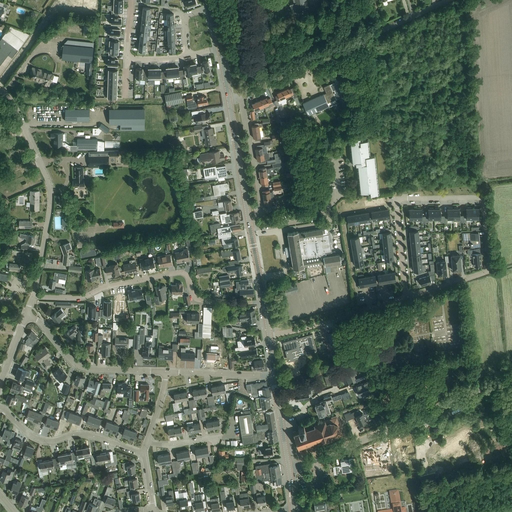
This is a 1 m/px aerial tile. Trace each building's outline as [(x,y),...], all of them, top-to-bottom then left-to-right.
[(295,0),(296,2),(290,4),(292,12),(308,8),(306,0),(303,0),(302,0),(295,0)] [(71,3),(71,11),(77,11),(102,12),(102,5),(71,3)] [(111,5),(111,11),(111,14),(118,14),(118,11),(123,11),(123,5),(112,5),(111,5)] [(290,15),(289,13),(289,11),(283,13),(282,7),(276,8),(277,12),(274,12),(274,11),(271,12),(272,17),(281,15),(281,17),(290,15)] [(109,17),(109,23),(121,24),(121,17),(117,17),(118,14),(111,14),(111,17),(109,17)] [(0,39),(0,64),(8,55),(12,58),(29,34),(30,34),(28,33),(10,26),(2,37),(0,39)] [(108,28),(107,34),(109,35),(109,38),(115,38),(116,35),(119,35),(120,29),(108,28)] [(107,46),(118,47),(119,41),(115,41),(115,38),(109,38),(109,40),(108,40),(107,46)] [(61,59),(91,62),(93,47),(63,44),(61,59)] [(107,46),(106,52),(108,52),(108,56),(114,56),(115,53),(118,53),(118,47),(107,46)] [(106,58),(105,65),(117,65),(118,59),(114,59),(114,56),(108,56),(108,58),(106,58)] [(202,66),(199,66),(201,72),(204,72),(204,73),(210,72),(210,69),(207,61),(201,62),(202,66)] [(196,64),(190,65),(192,74),(197,73),(201,72),(199,66),(196,67),(196,64)] [(184,69),(181,70),(182,76),(186,75),(186,76),(192,75),(192,74),(190,65),(184,66),(184,69)] [(346,66),(333,72),(336,78),(334,79),(335,82),(336,85),(339,84),(337,81),(350,75),(346,66)] [(39,80),(41,81),(42,81),(42,82),(42,83),(49,85),(50,80),(51,81),(53,74),(42,71),(37,70),(38,69),(32,67),(30,73),(32,73),(30,78),(39,81),(39,80)] [(166,71),(163,72),(164,78),(167,78),(167,79),(173,78),(173,76),(172,67),(166,68),(166,71)] [(178,67),(172,67),(173,76),(179,76),(182,76),(181,70),(178,70),(178,67)] [(135,77),(135,79),(141,80),(142,78),(145,78),(145,72),(142,72),(142,68),(136,68),(135,77)] [(145,72),(145,78),(145,80),(154,80),(154,68),(148,68),(148,72),(145,72)] [(160,68),(154,68),(154,80),(160,80),(160,78),(164,78),(163,72),(160,72),(160,68)] [(329,85),(335,100),(342,97),(336,85),(335,82),(329,85)] [(327,104),(335,100),(329,85),(323,87),(325,91),(326,91),(327,93),(303,103),(307,114),(327,105),(327,104)] [(282,91),(287,100),(294,97),(297,105),(300,103),(297,96),(295,97),(291,88),(288,89),(288,88),(282,91)] [(180,91),(164,95),(166,103),(167,105),(182,101),(180,91)] [(278,101),(279,104),(287,100),(282,91),(277,93),(277,95),(275,96),(277,101),(278,101)] [(191,95),(186,96),(187,100),(189,100),(190,102),(188,103),(189,108),(198,107),(198,105),(207,104),(206,96),(204,97),(204,96),(198,97),(198,98),(192,99),(191,95)] [(267,97),(261,100),(264,106),(265,109),(273,105),(270,98),(267,99),(267,97)] [(255,102),(252,104),(256,112),(259,111),(259,109),(264,106),(261,100),(255,102)] [(278,107),(282,117),(286,116),(281,105),(278,107)] [(89,121),(89,109),(65,109),(65,121),(89,121)] [(144,109),(109,109),(109,124),(120,124),(120,130),(144,130),(144,109)] [(200,110),(191,111),(192,118),(195,117),(196,120),(196,123),(201,122),(207,121),(207,122),(208,122),(207,121),(210,121),(209,112),(200,114),(200,110)] [(254,126),(251,126),(252,132),(259,131),(259,127),(262,126),(261,123),(258,124),(258,122),(254,123),(254,126)] [(101,123),(98,127),(102,130),(106,133),(109,129),(101,123)] [(212,128),(207,129),(204,129),(206,141),(205,141),(206,145),(214,144),(212,128)] [(259,131),(252,132),(253,138),(255,138),(255,140),(260,140),(261,139),(260,136),(263,136),(262,130),(259,131)] [(70,150),(70,148),(70,146),(64,142),(62,142),(62,133),(53,133),(50,133),(50,137),(53,137),(53,146),(62,146),(62,150),(70,150)] [(355,139),(350,140),(352,162),(355,162),(356,165),(358,165),(360,192),(368,192),(368,195),(371,195),(370,194),(378,194),(377,189),(374,155),(372,155),(368,155),(366,139),(363,139),(362,133),(357,133),(357,137),(357,139),(355,139)] [(97,139),(89,139),(77,139),(77,149),(97,149),(97,139)] [(256,154),(268,152),(267,152),(266,146),(270,145),(270,141),(264,142),(264,145),(262,145),(257,146),(257,148),(255,148),(256,154)] [(118,150),(94,151),(89,151),(89,156),(88,156),(89,166),(109,165),(108,155),(109,155),(109,156),(118,155),(118,150)] [(219,150),(214,151),(209,152),(199,154),(200,157),(197,158),(198,164),(203,163),(205,163),(205,162),(211,161),(211,162),(215,161),(220,160),(224,159),(223,153),(219,154),(219,150)] [(268,152),(256,154),(257,160),(258,160),(259,163),(266,162),(265,159),(269,158),(268,152)] [(213,166),(203,168),(205,178),(217,176),(217,178),(227,176),(225,166),(216,167),(214,167),(213,166)] [(75,167),(75,177),(73,178),(73,186),(78,185),(78,186),(84,186),(84,177),(83,177),(83,167),(75,167)] [(260,177),(267,176),(266,172),(270,172),(269,168),(266,168),(265,167),(260,168),(260,171),(259,171),(260,177)] [(267,176),(260,177),(261,183),(261,185),(268,184),(267,176)] [(214,196),(220,195),(225,194),(224,190),(229,189),(228,183),(228,182),(212,185),(214,196)] [(265,190),(262,191),(263,193),(262,193),(263,199),(271,198),(274,197),(273,192),(270,192),(269,190),(265,190)] [(27,203),(27,205),(28,206),(30,206),(30,210),(34,210),(39,210),(39,204),(38,204),(38,202),(39,202),(39,195),(39,191),(30,191),(30,195),(30,202),(28,202),(27,203)] [(271,198),(263,199),(264,205),(267,205),(268,207),(268,211),(276,210),(275,206),(272,206),(271,198)] [(231,200),(226,201),(218,202),(218,207),(225,206),(226,209),(232,208),(231,200)] [(466,215),(463,215),(463,222),(466,222),(466,218),(472,218),(472,208),(471,208),(471,207),(467,207),(468,208),(466,208),(466,215)] [(415,209),(415,220),(421,220),(421,223),(425,223),(425,216),(421,216),(421,209),(420,209),(420,208),(416,208),(416,209),(415,209)] [(428,216),(425,216),(425,223),(428,223),(428,220),(434,220),(434,209),(433,209),(433,208),(430,208),(430,209),(428,209),(428,216)] [(435,209),(434,209),(434,220),(440,220),(440,223),(444,223),(444,216),(440,216),(440,209),(439,209),(439,208),(435,208),(435,209)] [(447,216),(444,216),(444,223),(447,222),(447,219),(453,219),(453,221),(453,209),(452,209),(452,208),(448,208),(449,209),(447,209),(447,216)] [(454,209),(453,209),(453,221),(459,221),(459,222),(463,222),(463,215),(459,215),(459,208),(458,209),(458,208),(454,208),(454,209)] [(202,210),(192,211),(194,218),(203,217),(202,210)] [(226,213),(220,214),(221,221),(225,221),(225,223),(231,222),(232,222),(234,222),(239,221),(238,212),(233,213),(230,214),(226,214),(226,213)] [(219,223),(210,225),(211,232),(215,232),(214,228),(220,227),(219,223)] [(221,238),(227,237),(231,236),(230,233),(229,233),(229,232),(240,230),(240,224),(217,228),(218,233),(222,233),(222,234),(218,235),(218,238),(221,238)] [(298,231),(287,233),(293,269),(304,267),(303,266),(324,262),(324,265),(341,262),(341,261),(342,261),(342,260),(343,260),(343,259),(343,258),(343,257),(343,256),(342,256),(342,255),(341,255),(340,255),(339,253),(336,254),(335,251),(332,252),(328,228),(298,233),(298,231)] [(472,232),(462,232),(463,240),(470,240),(471,247),(480,246),(479,231),(472,232)] [(29,235),(20,233),(19,237),(26,238),(25,242),(21,245),(21,247),(18,247),(17,249),(21,249),(24,249),(29,250),(29,245),(28,245),(29,243),(33,243),(34,236),(29,235)] [(227,237),(221,238),(222,244),(232,242),(232,246),(238,245),(237,238),(227,240),(227,237)] [(69,242),(65,244),(60,245),(63,254),(64,254),(63,264),(69,264),(68,270),(81,272),(81,267),(72,266),(73,256),(71,255),(68,254),(69,249),(71,248),(69,242)] [(22,259),(25,259),(30,260),(31,253),(27,252),(18,250),(18,251),(18,250),(13,249),(12,253),(18,255),(18,253),(22,254),(23,255),(22,259)] [(175,252),(173,253),(174,259),(176,259),(177,262),(185,260),(186,261),(190,260),(187,249),(183,250),(183,251),(175,252)] [(230,249),(225,250),(221,251),(222,257),(231,255),(231,256),(234,255),(235,259),(240,258),(239,250),(230,251),(230,249)] [(474,253),(474,250),(467,250),(468,254),(470,254),(470,256),(473,256),(474,266),(481,266),(480,257),(481,257),(481,253),(474,253)] [(157,257),(159,266),(171,264),(170,254),(157,257)] [(452,270),(461,269),(460,254),(451,255),(452,270)] [(146,268),(154,267),(152,258),(144,259),(144,258),(139,259),(142,270),(146,269),(146,268)] [(123,264),(124,268),(125,273),(133,271),(133,272),(137,271),(135,262),(134,259),(129,260),(130,263),(123,264)] [(445,260),(436,261),(438,275),(446,274),(445,260)] [(105,267),(106,269),(107,274),(112,273),(112,276),(119,274),(118,271),(118,269),(118,267),(117,263),(110,265),(110,266),(105,267)] [(235,264),(228,265),(228,268),(229,271),(229,272),(236,271),(236,275),(238,274),(243,274),(241,266),(236,266),(235,266),(235,264)] [(101,276),(100,272),(100,269),(94,270),(94,269),(85,270),(87,281),(92,280),(92,279),(94,278),(94,279),(96,279),(95,278),(101,276)] [(0,271),(0,280),(8,282),(9,274),(0,271)] [(50,279),(48,287),(53,288),(54,288),(54,287),(55,287),(55,283),(55,282),(58,282),(59,278),(65,279),(66,274),(54,271),(53,280),(50,279)] [(429,275),(419,279),(420,283),(421,286),(429,283),(429,284),(429,283),(430,283),(430,284),(431,283),(430,283),(432,283),(431,280),(429,275)] [(248,280),(243,280),(240,280),(240,282),(236,282),(237,291),(240,290),(240,296),(253,295),(253,289),(246,289),(246,284),(248,284),(248,280)] [(172,285),(172,293),(172,296),(173,297),(176,297),(177,296),(177,293),(182,293),(182,285),(182,283),(176,283),(176,285),(172,285)] [(165,290),(166,290),(165,285),(160,286),(159,286),(155,287),(156,292),(157,295),(154,296),(155,303),(162,302),(162,299),(166,298),(165,290)] [(143,297),(142,293),(141,288),(134,290),(134,289),(128,290),(130,300),(143,297)] [(103,309),(100,309),(100,316),(103,316),(104,314),(111,314),(111,302),(104,301),(103,309)] [(116,301),(115,313),(116,313),(116,314),(119,314),(119,313),(124,313),(124,301),(116,301)] [(88,306),(88,315),(95,316),(95,320),(98,320),(99,311),(96,311),(96,306),(88,306)] [(203,312),(202,337),(206,337),(209,337),(210,337),(214,337),(214,326),(210,326),(211,312),(211,307),(204,307),(203,312)] [(66,315),(63,311),(61,308),(51,316),(56,323),(61,319),(66,315)] [(239,317),(255,315),(254,309),(246,311),(246,312),(236,313),(237,317),(239,317)] [(199,313),(187,313),(186,322),(192,322),(192,323),(196,324),(196,322),(199,322),(199,313)] [(75,325),(74,325),(65,333),(70,339),(74,335),(73,334),(76,332),(74,329),(77,327),(75,325)] [(133,347),(139,347),(140,343),(143,343),(144,338),(144,328),(140,328),(140,325),(135,325),(135,333),(134,333),(133,342),(133,343),(133,347)] [(232,327),(227,327),(226,327),(226,326),(222,326),(222,337),(232,337),(232,327)] [(26,341),(25,343),(27,346),(30,343),(33,346),(38,339),(36,337),(37,336),(31,330),(27,335),(29,336),(25,340),(26,341)] [(328,335),(331,344),(350,339),(348,333),(339,336),(335,337),(334,333),(328,335)] [(98,334),(98,346),(102,347),(101,355),(109,355),(110,343),(102,343),(103,335),(98,334)] [(289,349),(286,350),(289,360),(305,356),(317,353),(312,334),(300,337),(301,341),(295,342),(294,339),(287,341),(289,349)] [(238,347),(235,347),(235,351),(240,350),(249,349),(248,346),(255,345),(254,338),(246,339),(246,336),(241,337),(241,340),(242,346),(238,347)] [(133,347),(133,343),(128,343),(128,338),(115,337),(115,341),(115,346),(119,346),(119,347),(120,347),(120,346),(133,347)] [(143,352),(143,357),(143,358),(147,358),(147,357),(151,357),(151,352),(151,346),(151,341),(152,337),(146,337),(146,345),(143,345),(143,352)] [(86,348),(85,354),(93,354),(93,349),(93,345),(93,343),(89,342),(89,345),(86,344),(86,348)] [(158,352),(158,353),(159,353),(158,358),(165,358),(165,356),(172,356),(172,351),(172,348),(164,347),(164,345),(159,345),(159,347),(159,352),(158,352)] [(41,349),(40,350),(35,354),(41,361),(46,368),(51,364),(46,357),(50,354),(45,347),(41,349)] [(185,348),(181,348),(181,359),(194,360),(194,353),(185,353),(185,348)] [(253,366),(251,366),(252,370),(255,369),(255,370),(264,368),(262,360),(257,361),(254,361),(254,362),(253,362),(253,366)] [(30,372),(23,369),(18,367),(15,376),(23,379),(25,375),(29,376),(30,372)] [(59,367),(55,370),(52,373),(60,381),(59,382),(62,387),(61,391),(67,393),(68,390),(69,385),(64,383),(64,384),(61,381),(67,375),(65,373),(64,373),(59,367)] [(347,369),(340,373),(345,384),(352,381),(350,376),(347,369)] [(76,376),(76,377),(74,382),(81,385),(82,381),(84,381),(85,377),(77,375),(76,376)] [(89,380),(88,385),(86,389),(97,392),(100,382),(96,381),(96,382),(93,382),(93,381),(89,380)] [(363,397),(371,394),(369,388),(370,387),(368,381),(356,385),(358,389),(359,391),(357,392),(359,395),(362,394),(363,397)] [(13,382),(10,389),(15,391),(20,393),(21,392),(23,386),(17,384),(13,382)] [(263,396),(271,395),(269,387),(267,387),(266,382),(246,385),(247,390),(249,393),(251,392),(252,395),(254,396),(258,396),(263,396)] [(110,389),(110,388),(110,383),(103,383),(103,388),(101,388),(100,396),(104,397),(106,389),(110,389)] [(117,388),(117,392),(117,395),(123,395),(123,396),(130,396),(130,392),(131,387),(126,387),(126,384),(117,383),(117,388)] [(141,384),(140,389),(140,390),(144,390),(144,400),(148,400),(149,384),(141,384)] [(299,391),(294,392),(296,401),(309,399),(308,393),(311,393),(310,386),(299,388),(300,388),(301,390),(300,391),(299,391)] [(76,398),(80,399),(81,399),(84,392),(81,391),(79,395),(76,394),(75,397),(76,398)] [(30,399),(29,399),(17,395),(16,397),(8,394),(5,401),(13,404),(14,400),(17,401),(17,400),(27,404),(28,404),(30,399)] [(254,396),(252,395),(255,397),(257,408),(270,406),(269,397),(271,397),(271,395),(263,396),(258,396),(254,396)] [(330,395),(328,396),(323,398),(324,400),(320,401),(320,403),(315,405),(319,416),(330,412),(326,401),(332,400),(330,395)] [(25,409),(24,411),(28,413),(27,415),(26,417),(32,420),(36,411),(32,410),(33,408),(31,407),(31,405),(33,400),(34,398),(31,397),(30,396),(29,399),(30,399),(28,404),(27,404),(27,405),(25,409)] [(94,404),(99,406),(99,405),(107,408),(110,400),(105,399),(105,401),(96,398),(94,404)] [(191,410),(193,410),(191,399),(188,400),(190,408),(188,408),(188,409),(183,410),(184,412),(191,410)] [(91,407),(93,404),(90,403),(87,401),(86,404),(85,404),(82,413),(85,414),(88,406),(91,407)] [(184,412),(183,410),(177,411),(175,402),(172,403),(174,413),(181,412),(184,412)] [(204,411),(210,410),(210,407),(209,407),(200,409),(202,418),(203,421),(206,421),(204,411)] [(145,418),(148,409),(142,409),(139,416),(145,418)] [(199,419),(202,418),(200,409),(197,409),(196,409),(193,410),(191,410),(191,413),(193,424),(194,424),(192,413),(198,412),(199,419)] [(243,414),(238,415),(242,435),(243,444),(246,443),(258,441),(257,433),(253,434),(251,421),(254,420),(253,409),(243,411),(243,414)] [(36,411),(32,420),(39,422),(43,412),(40,410),(39,413),(36,411)] [(259,410),(253,411),(255,423),(257,432),(268,430),(268,431),(276,429),(275,423),(273,411),(268,412),(266,412),(267,419),(262,420),(263,425),(261,425),(261,422),(261,423),(259,410)] [(362,413),(359,414),(358,410),(350,414),(349,412),(344,414),(346,420),(356,416),(360,425),(366,422),(362,413)] [(73,421),(75,414),(69,412),(67,419),(73,421)] [(75,414),(73,421),(79,423),(82,416),(75,414)] [(302,430),(301,426),(298,427),(299,429),(292,432),(299,450),(301,449),(302,454),(307,452),(305,445),(309,444),(310,445),(316,443),(315,442),(319,440),(321,443),(322,443),(330,440),(331,440),(332,440),(331,439),(343,435),(335,414),(327,416),(327,418),(322,420),(321,419),(320,419),(320,420),(311,423),(311,422),(310,423),(311,426),(302,430)] [(92,424),(95,417),(89,415),(86,422),(92,424)] [(47,417),(44,424),(50,426),(53,419),(54,417),(50,416),(50,418),(47,417)] [(95,417),(92,424),(98,426),(101,419),(95,417)] [(53,419),(50,426),(57,429),(59,421),(53,419)] [(110,431),(113,423),(107,421),(104,428),(110,431)] [(113,423),(110,431),(116,433),(119,426),(113,423)] [(174,428),(176,435),(182,434),(181,427),(177,427),(177,424),(173,425),(174,428)] [(5,428),(2,437),(8,439),(6,443),(10,445),(13,436),(10,435),(12,430),(5,428)] [(128,437),(131,430),(124,428),(122,435),(128,437)] [(131,430),(128,437),(134,440),(137,432),(131,430)] [(506,442),(504,435),(497,436),(498,443),(506,442)] [(402,442),(396,442),(398,461),(404,460),(402,447),(408,447),(408,454),(414,453),(412,438),(407,439),(407,444),(402,445),(402,442)] [(15,439),(14,443),(13,446),(16,447),(15,450),(19,451),(23,441),(15,439)] [(27,445),(25,450),(23,455),(26,456),(27,455),(30,456),(34,447),(27,445)] [(272,446),(267,447),(263,448),(263,449),(259,450),(259,453),(264,453),(264,456),(273,454),(272,446)] [(82,448),(84,456),(90,455),(89,447),(82,448)] [(78,457),(84,456),(82,448),(76,449),(77,453),(74,453),(76,464),(75,461),(78,461),(78,457)] [(373,450),(364,451),(364,458),(365,458),(366,458),(367,464),(373,463),(373,465),(381,464),(381,468),(389,467),(389,461),(381,462),(380,456),(377,456),(376,452),(373,453),(373,450)] [(106,453),(106,452),(103,453),(104,462),(108,461),(111,461),(111,462),(114,462),(112,451),(109,452),(109,453),(106,453)] [(76,464),(74,453),(71,454),(71,453),(64,454),(66,464),(66,466),(76,464)] [(96,455),(96,454),(93,455),(95,464),(101,463),(101,462),(104,462),(103,453),(100,453),(100,454),(96,455)] [(170,453),(164,455),(165,462),(169,462),(169,465),(172,464),(171,461),(170,453)] [(63,465),(66,464),(64,454),(58,456),(59,459),(55,460),(57,468),(62,467),(63,466),(63,465)] [(355,470),(354,463),(353,458),(340,460),(341,465),(335,465),(336,474),(338,474),(338,472),(355,470)] [(52,469),(57,468),(55,460),(53,460),(46,461),(48,471),(48,472),(52,471),(52,469)] [(42,473),(48,471),(46,461),(40,462),(40,465),(37,466),(39,477),(42,476),(42,473)] [(122,463),(123,468),(123,470),(127,469),(128,473),(135,471),(134,464),(129,465),(129,461),(122,463)] [(271,477),(281,475),(279,464),(277,465),(276,462),(255,465),(256,469),(250,470),(251,478),(257,477),(257,478),(258,478),(271,477)] [(11,479),(13,474),(14,471),(8,469),(7,472),(3,471),(2,474),(1,473),(1,475),(0,478),(7,481),(8,478),(11,479)] [(434,472),(420,476),(421,482),(436,478),(434,472)] [(258,478),(258,483),(263,482),(263,481),(269,480),(269,482),(272,482),(272,484),(277,483),(282,482),(281,475),(271,477),(258,478)] [(136,478),(132,479),(124,480),(125,484),(129,483),(130,487),(138,486),(136,478)] [(13,482),(12,486),(10,490),(17,493),(21,482),(17,481),(16,484),(13,482)] [(109,495),(110,491),(111,488),(107,486),(104,496),(107,498),(105,503),(112,506),(115,499),(111,497),(112,496),(109,495)] [(194,495),(193,492),(193,489),(190,490),(193,510),(196,509),(196,510),(204,508),(201,493),(194,495)] [(27,491),(24,490),(19,503),(25,505),(28,498),(25,496),(27,491)] [(134,490),(126,491),(127,497),(131,496),(132,500),(140,499),(139,492),(135,493),(134,490)] [(169,496),(165,497),(166,501),(165,501),(166,502),(166,504),(173,503),(172,496),(173,496),(172,490),(168,491),(169,496)] [(188,506),(186,492),(183,492),(183,496),(179,497),(178,490),(175,491),(176,497),(176,502),(180,502),(180,505),(181,507),(188,506)] [(329,491),(317,494),(319,498),(326,496),(327,499),(331,498),(329,491)] [(250,505),(248,497),(248,492),(239,494),(241,506),(250,505)] [(266,503),(264,495),(260,496),(260,492),(256,493),(258,504),(266,503)] [(393,511),(388,511),(405,511),(405,510),(405,509),(400,510),(399,506),(400,506),(398,495),(395,495),(393,495),(393,496),(390,496),(392,508),(393,507),(394,511),(393,511)] [(235,507),(234,502),(233,496),(229,496),(230,501),(226,502),(227,509),(235,507)] [(98,509),(100,504),(102,500),(95,497),(92,503),(89,502),(86,510),(90,511),(93,511),(94,511),(94,510),(95,507),(98,509)] [(219,509),(218,500),(218,497),(214,498),(215,502),(211,503),(212,510),(219,509)] [(42,499),(39,507),(37,506),(35,511),(31,509),(29,511),(41,511),(46,500),(42,499)]
